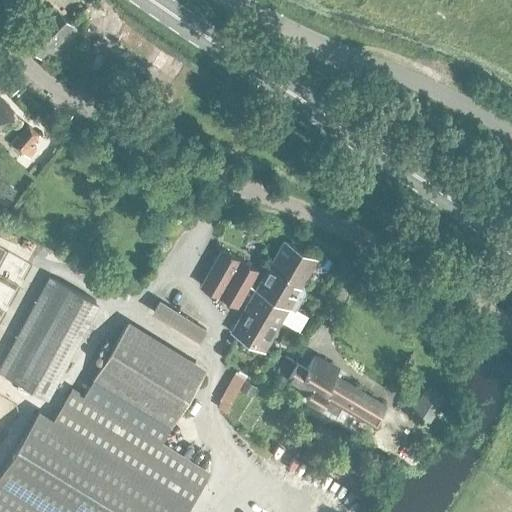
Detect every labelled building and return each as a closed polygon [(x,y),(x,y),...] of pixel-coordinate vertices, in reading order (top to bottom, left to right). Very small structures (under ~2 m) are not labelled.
[(24,40),(42,57),(71,26),(57,12),(42,27),(38,23),(27,34),(29,36),(24,40)] [(0,120),(11,110),(0,98),(0,120)] [(19,137),(18,135),(11,144),(23,154),(40,134),(29,125),(19,137)] [(0,178),(0,199),(8,204),(18,190),(0,178)] [(317,259),(283,240),(232,331),(265,350),(290,307),(295,309),(305,291),(303,283),(317,259)] [(259,268),(222,247),(201,285),(237,306),(259,268)] [(207,329),(160,299),(152,311),(199,341),(207,329)] [(204,372),(126,324),(93,379),(171,427),(204,372)] [(307,368),(286,356),(277,372),(286,377),(287,376),(310,389),(306,396),(337,415),(343,406),(374,425),(385,406),(335,376),(337,373),(312,359),(307,368)] [(429,420),(443,398),(427,388),(414,410),(429,420)] [(185,511),(209,474),(71,390),(53,420),(40,412),(0,477),(0,511),(185,511)]
